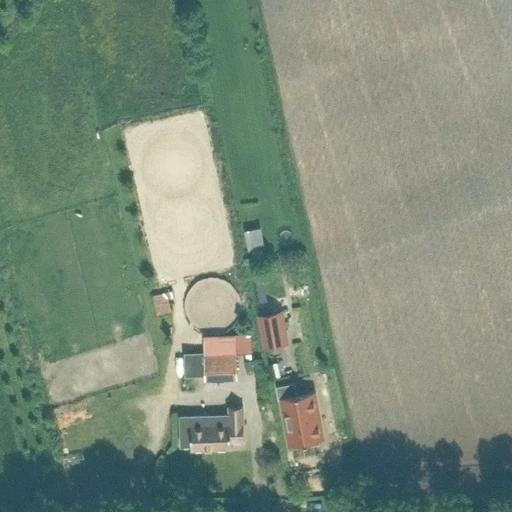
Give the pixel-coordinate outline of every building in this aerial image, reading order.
[(253,235),(268,232),(265,214),(250,217),(253,235)] [(166,289),(152,292),(156,310),(170,307),(166,289)] [(259,311),(265,345),(287,341),(281,307),(259,311)] [(220,350),(203,351),(205,380),(237,378),(234,351),(250,351),(250,332),(219,333),(220,350)] [(281,395),(289,442),(306,439),(306,444),(318,441),(318,437),(321,436),(313,389),(296,392),(294,379),(275,382),(278,396),(281,395)] [(191,448),(231,446),(231,440),(244,439),(243,421),(242,421),(242,405),(227,405),(227,412),(179,413),(180,445),(191,444),(191,448)]
